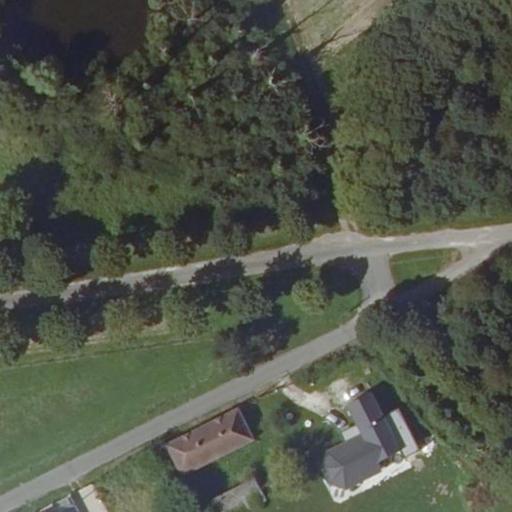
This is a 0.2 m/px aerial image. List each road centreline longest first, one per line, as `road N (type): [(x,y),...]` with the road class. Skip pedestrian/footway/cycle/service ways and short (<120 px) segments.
road 1 (residential): [(0,506),(364,321)]
road 2 (residential): [(330,252),(0,300)]
road 3 (residential): [(494,236),(330,252)]
road 4 (residential): [(364,321),(466,266),(494,236)]
